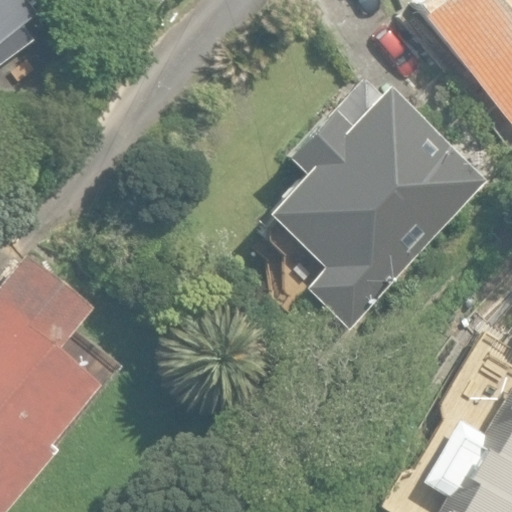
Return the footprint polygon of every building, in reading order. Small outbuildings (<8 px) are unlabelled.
[(0,0),(0,32),(31,10),(23,0),(0,0)] [(511,128),(511,0),(408,0),(407,1),(415,10),(413,11),(511,128)] [(370,38),(419,93),(445,69),(396,14),(370,38)] [(296,285),(342,327),(481,180),(440,141),(443,138),(428,124),(425,127),(378,83),(340,123),(322,106),(277,154),(295,170),(257,210),(315,264),(296,285)] [(0,500),(46,445),(38,439),(88,378),(47,345),(80,304),(17,252),(0,272),(0,500)] [(511,511),(511,379),(482,432),(455,417),(419,480),(442,493),(430,511),(511,511)]
